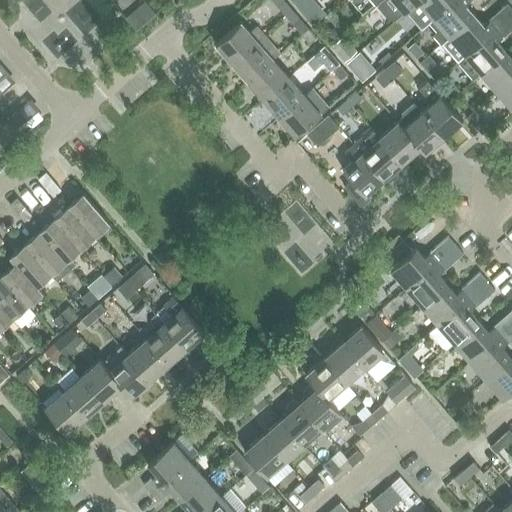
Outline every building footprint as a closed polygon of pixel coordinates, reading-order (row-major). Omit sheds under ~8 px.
[(314,0),(305,0),(298,7),(314,25),(327,14),(314,0)] [(380,0),(376,4),(377,5),(376,6),(386,17),(392,19),(394,21),(404,13),(405,12),(418,1),(418,0),(380,0)] [(418,0),(418,1),(433,18),(454,0),(418,0)] [(441,44),(450,37),(475,15),(466,4),(470,0),(471,0),(472,1),(472,0),(454,0),(433,18),(427,22),(436,32),(432,36),(440,45),(441,44)] [(450,37),(441,44),(457,62),(465,55),(511,14),(511,8),(507,3),(488,20),(489,20),(484,25),(475,15),(450,37)] [(136,10),(127,18),(137,29),(137,30),(147,22),(136,10)] [(472,81),(481,73),(506,51),(497,40),(503,36),(504,37),(511,29),(511,14),(465,55),(457,62),(456,63),(472,81)] [(293,24),(301,33),(308,27),(300,18),(293,24)] [(231,62),(257,40),(263,35),(256,27),(250,32),(241,21),(215,44),(231,62)] [(308,27),(301,33),(310,43),(317,37),(308,27)] [(328,27),(325,30),(324,35),(328,39),(332,39),(336,36),(336,31),(333,28),(328,27)] [(343,34),(331,45),(334,49),(344,61),(357,50),(343,34)] [(257,40),(231,62),(247,81),(273,58),(279,53),(272,45),(263,35),(257,40)] [(332,54),(324,46),(315,53),(331,72),(340,64),(332,54)] [(481,73),(497,91),(511,77),(511,57),(506,51),(481,73)] [(428,55),(420,62),(424,66),(427,70),(435,63),(428,55)] [(247,81),(263,99),(289,76),(273,58),(247,81)] [(394,60),(384,68),(393,78),(403,70),(394,60)] [(340,64),(333,70),(341,79),(348,73),(340,64)] [(384,68),(375,77),(384,87),(393,78),(384,68)] [(263,99),(278,117),(304,94),(289,76),(263,99)] [(425,77),(416,85),(431,102),(421,111),(444,137),(463,120),(440,94),(425,77)] [(511,77),(497,91),(511,108),(511,77)] [(454,85),(446,92),(451,98),(459,90),(454,85)] [(304,94),(278,117),(295,136),(321,113),(329,107),(312,88),(304,94)] [(356,91),(347,100),(353,106),(362,98),(356,91)] [(353,106),(347,100),(337,108),(343,115),(353,106)] [(401,119),(399,121),(404,126),(403,127),(420,147),(425,153),(444,137),(421,111),(413,102),(401,113),(401,119)] [(476,109),(468,116),(483,135),(491,128),(476,109)] [(8,120),(9,121),(16,130),(24,123),(16,114),(8,120)] [(306,134),(317,147),(338,129),(327,116),(306,134)] [(0,122),(0,143),(16,130),(9,121),(3,126),(0,122)] [(380,137),(379,138),(402,164),(420,147),(403,127),(404,126),(399,121),(381,136),(380,137)] [(361,137),(353,144),(384,179),(385,178),(386,180),(390,180),(396,174),(397,171),(395,169),(402,164),(379,138),(380,137),(370,125),(360,134),(362,136),(361,137)] [(352,161),(343,169),(352,180),(343,187),(356,203),(358,202),(359,204),(363,204),(368,199),(369,196),(367,194),(384,179),(353,144),(344,152),(352,161)] [(39,179),(46,188),(54,181),(46,173),(39,179)] [(54,181),(46,188),(54,196),(61,190),(54,181)] [(84,193),(69,206),(95,236),(110,223),(84,193)] [(10,204),(18,213),(25,206),(18,198),(10,204)] [(25,206),(18,213),(25,221),(32,215),(25,206)] [(69,206),(54,218),(80,248),(95,236),(69,206)] [(54,218),(40,231),(66,261),(71,268),(76,264),(70,257),(80,248),(54,218)] [(40,231),(25,244),(51,274),(57,280),(71,268),(66,261),(40,231)] [(392,239),(389,243),(398,254),(408,245),(399,234),(392,239)] [(391,269),(407,288),(456,245),(448,236),(430,252),(431,253),(425,258),(415,247),(391,269)] [(10,257),(15,263),(17,262),(37,285),(51,274),(25,244),(10,257)] [(407,288),(423,306),(448,284),(439,273),(444,269),(445,270),(464,253),(456,245),(407,288)] [(15,263),(0,276),(26,306),(43,292),(37,285),(17,262),(15,263)] [(118,263),(104,275),(105,277),(112,285),(127,273),(118,263)] [(146,263),(127,280),(137,291),(155,274),(152,271),(146,263)] [(423,306),(439,325),(488,281),(480,272),(461,288),(462,290),(457,294),(448,284),(423,306)] [(0,276),(0,304),(12,318),(13,318),(20,326),(35,313),(27,305),(26,306),(0,276)] [(105,277),(90,289),(91,289),(98,298),(112,285),(105,277)] [(127,280),(117,289),(124,296),(127,299),(137,291),(127,280)] [(439,325),(455,342),(480,321),(470,310),(475,305),(476,306),(495,289),(488,281),(439,325)] [(91,289),(77,301),(84,310),(98,298),(91,289)] [(173,315),(164,323),(186,348),(206,331),(183,306),(174,296),(164,305),(173,315)] [(360,298),(351,306),(366,323),(375,315),(360,298)] [(101,303),(91,311),(97,319),(104,313),(107,310),(101,303)] [(0,304),(0,328),(12,318),(0,304)] [(69,305),(61,312),(70,323),(78,315),(69,305)] [(455,342),(471,361),(511,324),(511,309),(494,326),(494,327),(489,331),(480,321),(455,342)] [(97,319),(91,311),(89,313),(81,320),(88,327),(97,319)] [(60,314),(54,320),(60,327),(66,321),(60,314)] [(148,323),(140,330),(146,338),(169,364),(186,348),(164,323),(157,315),(148,323)] [(375,315),(366,323),(382,341),(388,335),(390,333),(375,315)] [(511,324),(471,361),(486,379),(511,357),(502,347),(508,342),(509,343),(511,339),(511,324)] [(361,325),(343,341),(365,367),(384,351),(361,325)] [(69,331),(54,343),(61,351),(70,343),(67,340),(76,332),(72,328),(69,331)] [(388,335),(382,341),(388,348),(395,342),(388,335)] [(146,338),(128,354),(150,379),(169,364),(146,338)] [(343,341),(324,357),(347,383),(365,367),(343,341)] [(54,344),(45,351),(56,363),(64,356),(60,351),(54,344)] [(121,346),(103,361),(110,369),(123,384),(122,385),(132,396),(150,379),(128,354),(121,346)] [(313,382),(317,387),(318,386),(329,398),(347,383),(324,357),(306,374),(313,382)] [(511,357),(486,379),(503,398),(511,389),(511,357)] [(101,359),(81,375),(104,401),(122,385),(123,384),(110,369),(103,361),(101,359)] [(27,367),(17,376),(23,383),(33,375),(27,367)] [(81,375),(63,391),(86,417),(104,401),(81,375)] [(405,375),(387,391),(397,403),(397,402),(403,397),(405,396),(415,387),(405,375)] [(299,401),(299,403),(321,429),(321,428),(324,432),(343,416),(340,412),(341,412),(329,398),(318,386),(317,387),(313,382),(310,384),(303,390),(303,393),(305,396),(299,401)] [(86,417),(63,391),(44,407),(67,433),(86,417)] [(281,417),(281,419),(303,444),(321,429),(299,403),(298,404),(295,400),(292,400),(285,406),(285,409),(287,411),(281,417)] [(382,404),(372,413),(378,420),(388,411),(382,404)] [(378,420),(372,413),(363,421),(369,428),(378,420)] [(463,415),(455,421),(463,431),(471,425),(463,415)] [(281,419),(263,434),(285,460),(303,444),(281,419)] [(511,432),(509,430),(499,438),(505,445),(511,439),(511,432)] [(285,460),(263,434),(244,450),(267,476),(285,460)] [(505,445),(499,438),(490,446),(496,453),(505,445)] [(144,485),(151,493),(190,460),(173,441),(148,463),(158,474),(153,479),(152,478),(144,485)] [(236,449),(228,456),(237,466),(245,459),(236,449)] [(357,450),(347,459),(353,465),(363,457),(357,450)] [(331,458),(323,465),(335,480),(344,473),(353,465),(347,458),(338,466),(331,458)] [(171,489),(180,500),(205,478),(190,460),(151,493),(159,502),(166,495),(166,494),(171,489)] [(473,461),(463,469),(469,476),(479,468),(473,461)] [(30,463),(20,472),(30,484),(40,476),(30,463)] [(253,469),(246,475),(253,484),(261,477),(253,469)] [(469,476),(463,469),(454,478),(460,485),(469,476)] [(202,511),(221,496),(205,478),(180,500),(189,510),(186,511),(202,511)] [(319,478),(309,487),(314,494),(325,485),(319,478)] [(301,482),(293,488),(298,494),(306,487),(301,482)] [(389,485),(381,493),(387,500),(393,506),(402,498),(397,491),(391,484),(390,484),(389,485)] [(314,494),(309,487),(299,495),(305,502),(314,494)] [(0,511),(20,511),(0,488),(0,511)] [(270,488),(266,492),(270,497),(275,493),(270,488)] [(372,500),(372,501),(378,508),(381,511),(386,511),(393,506),(387,500),(381,493),(372,500)] [(235,511),(221,496),(202,511),(235,511)] [(511,511),(511,499),(499,511),(511,511)] [(340,501),(330,509),(332,511),(350,511),(346,508),(340,501)]
